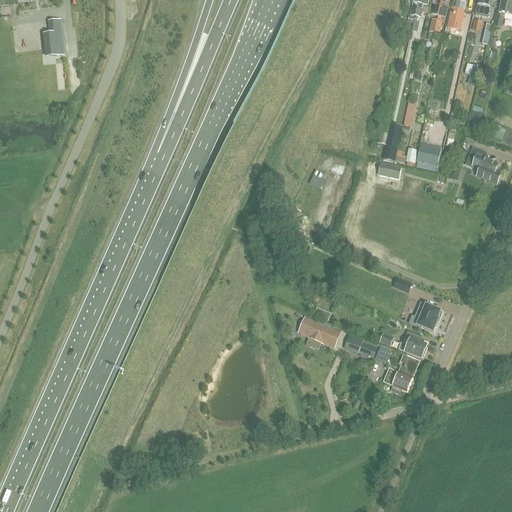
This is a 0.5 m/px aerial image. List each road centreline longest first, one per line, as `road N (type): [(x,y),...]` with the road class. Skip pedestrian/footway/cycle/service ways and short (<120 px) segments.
road 1 (trunk): [(35,511),(268,0)]
road 2 (track): [(126,481),(511,383)]
road 3 (trunk): [(163,158),(6,511)]
road 4 (unclassified): [(0,338),(118,50),(120,0)]
road 5 (unclassified): [(379,511),(511,198)]
road 6 (trunk): [(231,0),(163,158)]
road 7 (trunk): [(208,0),(163,158)]
road 8 (track): [(393,0),(361,147)]
